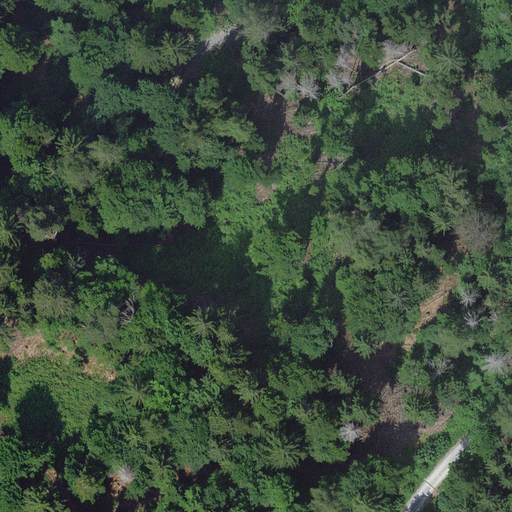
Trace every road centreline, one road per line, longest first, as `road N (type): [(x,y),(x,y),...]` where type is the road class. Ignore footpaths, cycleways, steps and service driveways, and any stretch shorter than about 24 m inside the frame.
road 1 (track): [(0,180),(61,179),(116,165),(177,104),(199,56),(271,19),(288,0)]
road 2 (track): [(511,403),(406,511)]
